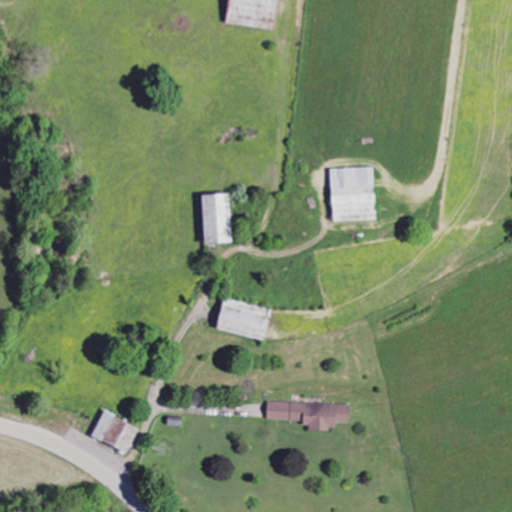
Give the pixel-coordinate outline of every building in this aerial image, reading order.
[(276,0),(228,0),(226,25),(273,30),(276,0)] [(333,223),(375,221),(373,168),(330,169),(333,223)] [(228,194),(201,196),(204,245),(231,243),(228,194)] [(265,340),(270,309),(222,301),(216,332),(265,340)] [(349,405),(267,403),(267,421),(308,423),(308,430),(335,431),(335,424),(348,424),(349,405)] [(127,455),(139,428),(103,412),(91,438),(127,455)]
